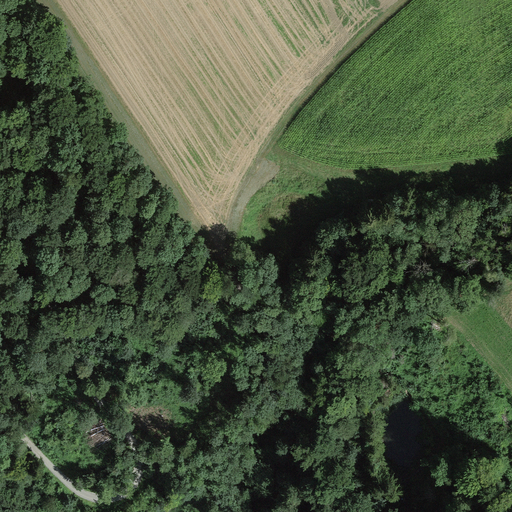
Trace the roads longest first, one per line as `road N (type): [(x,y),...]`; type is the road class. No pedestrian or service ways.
road 1 (track): [(0,413),(83,494),(125,493),(139,470),(124,429),(79,375),(0,176)]
road 2 (track): [(398,0),(329,66),(275,143)]
